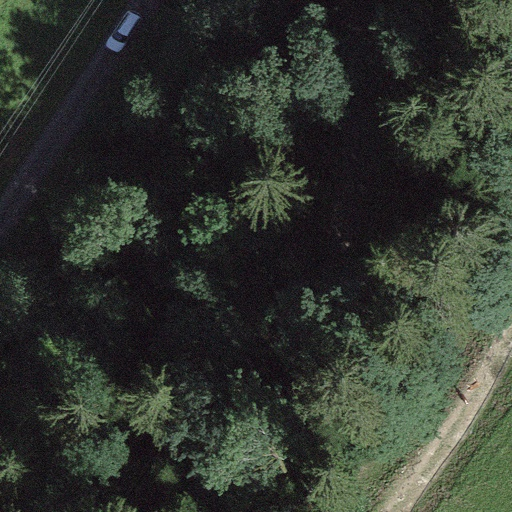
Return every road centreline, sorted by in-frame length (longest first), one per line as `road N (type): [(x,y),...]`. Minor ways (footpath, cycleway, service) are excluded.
road 1 (track): [(272,511),(279,453),(316,345),(352,195),(363,0)]
road 2 (track): [(395,511),(472,399),(511,322)]
